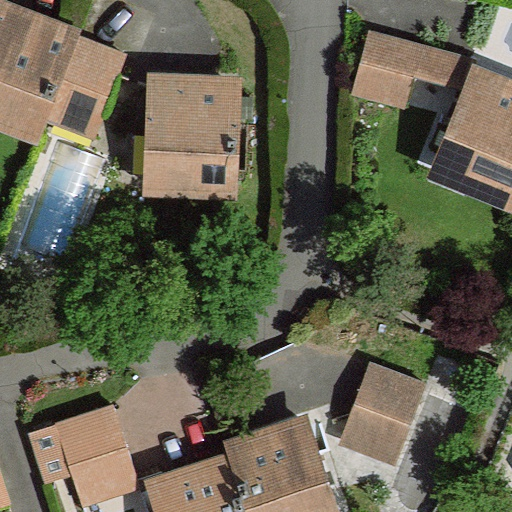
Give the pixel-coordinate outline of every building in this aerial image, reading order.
[(0,14),(0,120),(38,134),(55,92),(74,42),(0,14)] [(415,71),(421,45),(371,33),(355,91),(407,103),(415,71)] [(75,37),(74,42),(55,92),(106,111),(125,56),(75,37)] [(511,72),(474,57),(421,45),(415,71),(467,85),(471,77),(511,93),(511,72)] [(511,202),(511,93),(471,77),(467,85),(437,157),(476,174),(471,186),(511,202)] [(239,91),(151,87),(149,174),(188,176),(188,188),(237,191),(239,91)] [(428,383),(370,364),(349,415),(407,436),(428,383)] [(131,458),(114,407),(58,425),(73,472),(74,476),(131,458)] [(407,436),(349,415),(340,441),(395,462),(407,436)] [(73,472),(58,425),(32,433),(47,480),(73,472)] [(230,453),(234,465),(248,511),(295,511),(335,498),(311,427),(230,453)] [(248,511),(234,465),(153,492),(159,511),(248,511)] [(0,475),(0,506),(9,503),(0,475)]
